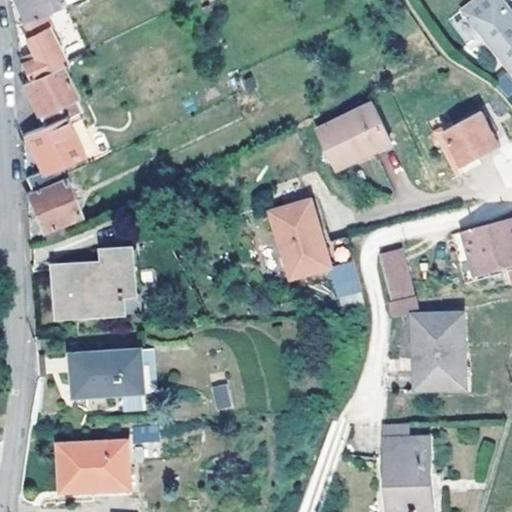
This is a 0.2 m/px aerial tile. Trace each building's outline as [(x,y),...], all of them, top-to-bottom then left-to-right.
[(25,24),(46,13),(64,4),(62,0),(13,0),(19,12),(25,24)] [(64,64),(48,31),(54,28),(46,13),(25,24),(30,37),(25,40),(32,53),(28,57),(30,61),(21,67),(29,81),(59,67),(64,64)] [(484,32),(511,68),(511,22),(509,25),(505,19),(484,32)] [(32,103),(43,126),(63,117),(79,108),(59,67),(29,81),(23,84),(32,103)] [(511,77),(510,75),(500,81),(510,95),(511,93),(511,77)] [(390,145),(388,140),(372,106),(319,131),(335,166),(337,170),(390,145)] [(482,115),(448,132),(468,170),(501,151),(482,115)] [(43,170),(27,178),(34,191),(66,176),(88,165),(63,117),(43,126),(26,135),(32,147),(43,170)] [(468,170),(448,132),(439,136),(458,175),(468,170)] [(51,240),(71,231),(66,221),(82,213),(66,176),(34,191),(31,192),(38,208),(51,240)] [(324,243),(312,200),(272,212),(291,278),(328,268),(331,268),(324,243)] [(511,267),(511,218),(492,224),(467,231),(479,276),(511,267)] [(349,237),(324,243),(331,268),(328,268),(335,295),(339,293),(357,288),(359,288),(349,237)] [(126,297),(139,296),(137,250),(109,251),(109,266),(59,268),(60,317),(126,315),(126,297)] [(406,300),(394,252),(380,255),(389,302),(406,300)] [(357,288),(339,293),(335,295),(340,312),(343,311),(362,305),(357,288)] [(140,313),(139,296),(126,297),(126,315),(140,313)] [(413,315),(416,389),(466,386),(463,313),(413,315)] [(144,395),(142,352),(71,356),(73,398),(144,395)] [(218,410),(233,407),(228,382),(213,385),(218,410)] [(413,422),(385,423),(385,440),(414,439),(413,422)] [(416,511),(432,510),(430,438),(414,439),(385,440),(387,510),(409,510),(409,511),(416,511)] [(131,491),(129,442),(60,445),(61,493),(131,491)]
